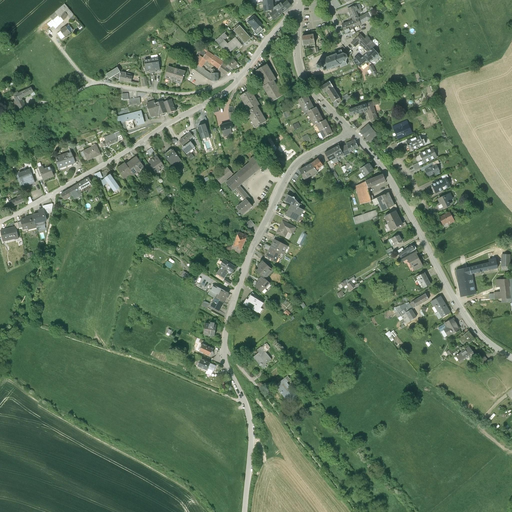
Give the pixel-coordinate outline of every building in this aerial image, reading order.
[(265,6),(264,0),(256,0),(253,1),(254,10),(257,9),(261,7),(265,6)] [(264,0),(265,6),(266,14),(273,13),(275,13),(275,11),(273,0),(264,0)] [(337,1),(332,4),(336,11),(341,8),(337,1)] [(292,8),(289,4),(284,8),(282,6),(275,11),(275,13),(273,13),(273,15),(274,15),(271,17),(275,22),(292,8)] [(77,23),(79,20),(69,7),(60,15),(54,20),(56,22),(52,26),(56,30),(57,29),(59,30),(68,23),(72,18),(77,23)] [(357,29),(362,27),(359,21),(357,15),(355,10),(349,12),(354,23),(357,29)] [(359,21),(362,27),(372,21),(369,15),(359,21)] [(262,29),(264,27),(256,19),(249,24),(257,33),(256,34),(259,37),(265,32),(262,29)] [(354,30),(357,29),(354,23),(347,26),(343,28),(347,37),(355,33),(354,30)] [(62,36),(66,42),(77,33),(73,27),(62,36)] [(236,34),(246,46),(252,40),(242,28),(236,34)] [(227,35),(218,43),(225,51),(226,50),(230,56),(238,49),(240,51),(244,47),(237,40),(230,46),(227,42),(230,39),(227,35)] [(303,39),(304,48),(316,46),(315,37),(303,39)] [(360,45),(369,55),(373,51),(376,48),(368,39),(365,42),(361,38),(352,46),(355,49),(360,45)] [(369,55),(364,59),(369,63),(371,65),(379,57),(373,51),(369,55)] [(317,68),(319,73),(319,72),(319,73),(320,73),(320,72),(323,71),(324,72),(325,73),(326,73),(327,73),(328,74),(328,73),(332,71),(332,72),(333,72),(333,71),(336,70),(337,70),(337,69),(341,68),(342,70),(348,67),(347,64),(347,63),(347,64),(348,64),(347,63),(348,61),(349,61),(349,60),(348,60),(347,58),(348,57),(347,57),(345,56),(344,56),(342,53),(343,53),(343,52),(336,55),(337,57),(333,58),(332,58),(332,59),(328,60),(328,59),(327,60),(328,60),(324,62),(324,61),(323,61),(323,62),(322,63),(321,64),(322,65),(321,65),(321,66),(318,67),(318,66),(317,67),(318,67),(317,68),(318,68),(317,68)] [(228,77),(232,72),(228,69),(230,68),(226,65),(216,58),(210,53),(206,60),(209,63),(221,71),(220,72),(228,77)] [(154,58),(154,62),(156,74),(163,73),(160,57),(154,58)] [(209,63),(206,60),(203,58),(200,62),(199,62),(197,65),(199,67),(196,71),(210,81),(214,83),(214,77),(203,69),(209,63)] [(369,63),(364,59),(361,61),(359,58),(354,62),(356,67),(357,66),(361,70),(369,63)] [(154,62),(147,63),(149,76),(156,74),(154,62)] [(236,62),(230,68),(228,69),(232,72),(234,71),(238,67),(240,69),(241,68),(240,66),(236,62)] [(258,73),(267,87),(275,82),(275,83),(277,81),(268,66),(258,73)] [(171,68),(167,80),(185,85),(186,78),(187,78),(188,73),(171,68)] [(110,76),(113,81),(117,78),(123,81),(124,75),(123,75),(124,74),(121,70),(110,76)] [(124,82),(134,84),(135,79),(129,77),(130,75),(125,74),(124,75),(123,81),(124,82)] [(265,88),(274,103),(284,97),(275,83),(275,82),(267,87),(265,88)] [(331,84),(322,89),(326,94),(327,93),(336,107),(343,103),(334,89),(331,84)] [(21,103),(25,112),(31,110),(26,100),(38,94),(36,90),(19,98),(21,103)] [(242,98),(251,113),(259,108),(261,106),(252,92),(242,98)] [(303,109),(312,104),(308,97),(299,102),(303,109)] [(170,114),(170,115),(178,112),(176,105),(174,101),(166,104),(170,114)] [(382,114),(378,102),(350,112),(352,118),(368,112),(371,121),(377,119),(376,115),(382,114)] [(150,105),(153,118),(157,117),(158,119),(162,117),(161,117),(158,105),(158,103),(150,105)] [(161,117),(162,117),(170,114),(166,104),(166,103),(158,105),(161,117)] [(312,104),(303,109),(306,115),(308,114),(315,111),(312,104)] [(251,113),(249,114),(257,129),(268,123),(259,108),(251,113)] [(315,111),(308,114),(312,121),(321,116),(318,109),(315,111)] [(145,117),(144,113),(123,118),(124,124),(128,123),(130,131),(137,129),(135,121),(138,120),(140,126),(147,124),(147,123),(145,117)] [(315,127),(318,126),(324,123),(321,116),(312,121),(315,127)] [(321,133),(330,128),(327,122),(324,123),(318,126),(321,133)] [(301,123),(295,126),(298,131),(303,128),(301,123)] [(352,127),(356,132),(362,127),(358,123),(352,127)] [(223,127),(226,138),(231,136),(231,135),(234,134),(232,130),(235,129),(234,124),(232,124),(223,127)] [(394,129),(399,140),(411,135),(407,124),(394,129)] [(207,125),(200,128),(204,139),(211,137),(207,125)] [(366,139),(371,144),(378,137),(374,132),(369,126),(361,133),(366,139)] [(333,135),(330,128),(321,133),(324,139),(333,135)] [(122,132),(117,134),(121,142),(125,140),(122,132)] [(108,148),(121,142),(117,134),(108,138),(109,141),(105,143),(108,148)] [(181,142),(185,147),(190,143),(192,142),(193,143),(197,140),(196,138),(195,137),(192,134),(181,142)] [(411,149),(412,151),(426,146),(424,141),(423,140),(422,140),(421,140),(420,137),(406,143),(408,148),(409,149),(410,149),(411,149)] [(193,143),(192,142),(190,143),(190,144),(186,148),(187,149),(185,150),(189,155),(197,149),(193,144),(193,143)] [(356,142),(347,145),(348,146),(351,153),(359,149),(356,142)] [(92,161),(103,155),(99,146),(86,152),(88,156),(89,155),(92,161)] [(348,146),(341,149),(344,155),(345,157),(351,154),(350,153),(351,153),(348,146)] [(333,151),(337,159),(344,155),(341,149),(340,147),(333,151)] [(166,156),(175,167),(183,161),(175,150),(166,156)] [(420,155),(424,164),(436,159),(432,150),(420,155)] [(339,162),(337,159),(333,151),(326,154),(330,162),(334,160),(336,164),(339,162)] [(63,169),(78,164),(74,153),(59,158),(63,169)] [(158,172),(166,167),(157,153),(155,155),(158,159),(152,163),(154,166),(153,167),(157,172),(157,171),(158,172)] [(132,163),(129,165),(135,173),(137,175),(142,171),(144,173),(148,171),(146,168),(147,168),(143,163),(139,158),(135,161),(135,160),(132,163)] [(250,202),(253,200),(241,186),(263,168),(255,158),(251,163),(252,164),(235,178),(228,184),(235,192),(238,189),(248,201),(248,200),(250,202)] [(319,160),(313,165),(319,173),(326,168),(319,160)] [(422,172),(425,171),(437,166),(439,164),(438,161),(421,169),(422,172)] [(129,165),(128,164),(119,170),(123,175),(126,179),(135,173),(129,165)] [(364,168),(361,170),(366,177),(374,171),(369,164),(364,168)] [(316,175),(319,173),(313,165),(309,167),(301,171),(304,177),(305,176),(307,180),(316,175)] [(425,171),(428,178),(440,172),(437,166),(425,171)] [(46,180),(57,176),(53,168),(47,170),(46,167),(42,169),(45,177),(46,180)] [(235,175),(230,168),(218,179),(223,185),(227,182),(228,184),(235,178),(234,176),(235,175)] [(38,183),(33,170),(22,174),(27,187),(38,183)] [(40,170),(37,171),(41,182),(46,180),(45,177),(43,177),(40,170)] [(100,181),(107,179),(104,172),(98,174),(100,181)] [(107,179),(104,181),(106,186),(110,183),(117,192),(119,191),(120,192),(122,189),(122,188),(118,182),(119,181),(117,178),(116,179),(113,175),(107,179)] [(384,176),(366,183),(369,189),(386,181),(384,176)] [(95,184),(91,179),(80,185),(83,190),(85,194),(95,188),(94,185),(95,184)] [(443,191),(450,187),(446,179),(439,182),(443,191)] [(436,194),(443,191),(439,182),(431,185),(436,194)] [(368,189),(369,189),(366,183),(356,187),(361,205),(372,202),(368,189)] [(83,190),(80,185),(64,195),(67,201),(75,196),(76,198),(79,198),(85,195),(85,194),(83,190)] [(389,208),(394,206),(388,194),(374,201),(376,207),(379,205),(382,211),(389,208)] [(437,206),(439,211),(445,208),(444,208),(449,206),(447,202),(452,199),(449,194),(438,200),(440,204),(437,206)] [(12,202),(15,207),(27,202),(25,197),(23,198),(22,196),(20,197),(20,199),(12,202)] [(294,198),(289,196),(286,202),(294,205),(300,208),(301,205),(296,200),(296,199),(296,198),(295,198),(294,198)] [(248,201),(239,208),(245,215),(254,207),(250,202),(248,200),(248,201)] [(46,206),(46,210),(47,210),(48,214),(54,213),(56,205),(55,204),(46,206)] [(300,208),(294,205),(293,208),(292,207),(290,210),(302,217),(305,211),(300,208)] [(42,214),(36,216),(39,228),(48,225),(47,221),(50,221),(48,214),(47,210),(46,210),(41,211),(42,214)] [(302,217),(290,210),(287,216),(299,222),(302,217)] [(357,224),(379,218),(378,214),(379,214),(378,210),(355,216),(357,224)] [(397,227),(402,224),(396,212),(391,214),(385,217),(389,224),(386,226),(389,231),(397,227)] [(449,213),(439,218),(442,225),(447,223),(448,225),(454,222),(449,213)] [(39,228),(36,216),(31,217),(31,218),(23,220),(24,222),(25,228),(26,230),(30,229),(31,230),(39,228)] [(251,222),(248,224),(252,229),(254,227),(257,225),(253,220),(251,222)] [(297,228),(284,221),(278,233),(287,238),(290,232),(294,234),(297,228)] [(447,223),(442,225),(439,227),(442,233),(450,228),(448,225),(447,223)] [(18,240),(21,239),(19,229),(18,227),(3,231),(6,242),(11,240),(17,238),(18,240)] [(305,232),(300,242),(304,245),(309,235),(305,232)] [(241,233),(237,241),(246,245),(249,236),(241,233)] [(395,245),(402,240),(399,235),(392,239),(395,245)] [(242,254),(246,245),(237,241),(234,250),(242,254)] [(276,241),(273,247),(285,253),(287,250),(286,247),(287,246),(276,241)] [(401,258),(416,249),(414,245),(412,246),(412,245),(404,250),(400,253),(399,254),(401,258)] [(283,258),(285,253),(273,247),(269,256),(272,257),(271,259),(278,262),(280,257),(281,257),(283,258)] [(408,259),(414,271),(423,266),(417,254),(418,253),(416,249),(401,258),(403,262),(408,259)] [(500,266),(509,266),(509,255),(500,255),(500,266)] [(171,259),(169,264),(174,267),(177,262),(171,259)] [(485,261),(485,264),(456,270),(460,296),(475,294),(471,274),(497,269),(494,259),(485,261)] [(230,263),(226,260),(225,262),(226,263),(225,265),(224,265),(225,266),(220,274),(226,278),(228,275),(230,273),(232,275),(234,272),(238,267),(235,266),(230,263)] [(264,276),(267,278),(275,270),(265,261),(260,266),(262,269),(259,271),(264,276)] [(423,288),(430,284),(424,272),(417,276),(423,288)] [(267,278),(264,276),(261,279),(262,280),(260,282),(257,286),(264,291),(266,293),(267,293),(269,291),(269,290),(266,288),(272,282),(267,278)] [(511,278),(495,280),(496,287),(499,287),(499,292),(493,292),(493,293),(493,299),(501,298),(501,301),(510,300),(510,302),(511,301),(511,278)] [(342,283),(340,284),(342,287),(343,288),(345,286),(347,285),(351,290),(356,287),(351,279),(350,280),(349,279),(347,280),(346,280),(342,283)] [(220,293),(218,298),(226,302),(231,292),(217,285),(215,290),(220,293)] [(220,293),(215,290),(213,289),(211,294),(218,298),(220,293)] [(247,303),(259,311),(265,302),(258,298),(259,296),(255,292),(250,296),(252,298),(251,300),(249,299),(247,303)] [(425,293),(415,300),(413,301),(416,306),(429,299),(425,293)] [(440,295),(431,301),(434,306),(435,305),(438,311),(435,313),(438,319),(450,312),(440,295)] [(226,302),(218,298),(213,306),(221,310),(226,302)] [(413,301),(415,300),(414,298),(394,307),(395,310),(395,311),(398,317),(399,316),(403,323),(406,321),(406,322),(416,316),(412,309),(416,306),(413,301)] [(443,329),(447,335),(459,328),(456,324),(456,325),(455,323),(456,323),(456,322),(456,321),(455,321),(454,321),(452,318),(444,322),(444,323),(438,327),(440,331),(443,329)] [(208,323),(206,332),(213,333),(213,335),(217,334),(219,324),(216,324),(217,322),(213,321),(213,323),(208,323)] [(459,338),(465,332),(463,330),(456,336),(458,339),(459,338)] [(468,330),(465,332),(459,338),(463,342),(466,339),(468,342),(474,338),(468,330)] [(202,338),(198,349),(212,356),(213,353),(214,353),(215,353),(215,352),(216,351),(215,351),(215,350),(216,348),(210,345),(211,342),(202,338)] [(256,358),(264,367),(269,363),(268,362),(273,358),(267,351),(272,347),(268,342),(263,347),(263,346),(259,349),(261,351),(256,355),(257,357),(256,358)] [(455,355),(460,361),(468,355),(470,357),(474,354),(473,351),(468,345),(455,355)] [(477,358),(482,364),(487,359),(483,354),(477,358)] [(204,358),(200,365),(206,368),(206,369),(207,370),(209,369),(210,367),(216,370),(218,365),(204,358)] [(291,402),(300,395),(297,392),(299,391),(294,386),(293,387),(288,381),(292,378),(289,375),(277,385),(286,396),(287,394),(293,400),(291,402)]
